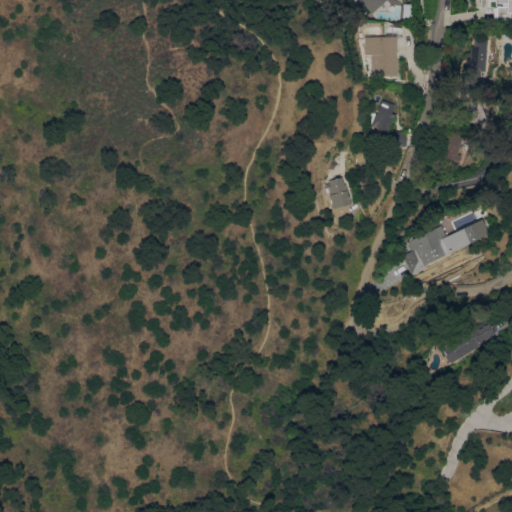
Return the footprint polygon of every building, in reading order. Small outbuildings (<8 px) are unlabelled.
[(387,0),(372,13),(360,0),(387,0)] [(495,5),(501,5),(501,0),(511,0),(511,19),(494,18),(495,5)] [(410,3),(409,14),(414,14),(413,21),(401,20),(402,3),(410,3)] [(396,36),(397,75),(372,76),(372,54),(365,54),(365,36),(396,36)] [(486,71),(482,71),(481,77),(475,76),(475,87),(465,86),(466,62),(470,62),(471,46),(474,46),(475,38),(488,39),(486,71)] [(489,88),(476,87),(477,78),(489,79),(489,88)] [(490,128),(450,123),(464,106),(458,91),(474,93),(476,91),(490,128)] [(385,144),(369,138),(375,123),(377,124),(380,116),(377,115),(382,103),(385,105),(386,101),(395,105),(392,113),(396,114),(385,144)] [(458,154),(463,155),(460,164),(454,162),(450,177),(433,168),(445,142),(436,140),(439,130),(464,137),(458,154)] [(407,145),(394,144),(395,132),(407,132),(407,145)] [(333,169),(329,167),(333,160),(337,162),(333,169)] [(328,186),(331,185),(329,180),(342,177),(344,184),(345,183),(347,190),(348,189),(351,204),(333,208),(328,186)] [(319,212),(328,210),(324,193),(315,196),(319,212)] [(441,225),(446,235),(476,221),(483,236),(422,265),(424,269),(413,275),(403,254),(411,250),(407,241),(441,225)] [(439,343),(488,312),(493,321),(489,323),(495,334),(481,343),(481,344),(451,363),(439,343)]
